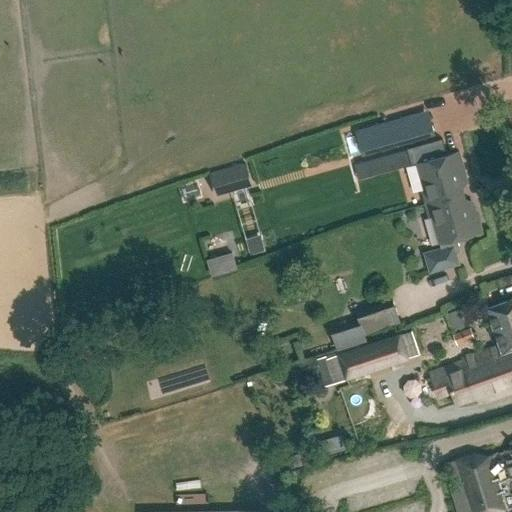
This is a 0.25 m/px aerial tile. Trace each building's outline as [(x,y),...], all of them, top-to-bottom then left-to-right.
[(366,153),(410,141),(404,118),(372,126),(356,132),(361,150),(366,153)] [(426,204),(461,194),(457,182),(461,178),(459,170),(464,169),(459,151),(446,155),(443,146),(439,144),(430,146),(427,150),(430,159),(417,163),(425,190),(422,191),(426,204)] [(398,161),(404,187),(416,184),(410,158),(398,161)] [(251,183),(246,163),(211,172),(216,192),(251,183)] [(440,244),(442,249),(425,254),(428,261),(427,261),(430,272),(459,264),(455,248),(459,247),(457,239),(481,233),(477,215),(472,217),(469,209),(464,207),(461,194),(426,204),(430,218),(432,217),(440,244)] [(212,276),(238,269),(233,252),(208,259),(212,276)] [(511,350),(511,298),(486,309),(499,346),(487,350),(491,361),(504,357),(503,354),(511,350)] [(337,351),(366,341),(364,335),(399,324),(391,300),(354,311),(357,319),(330,328),(337,351)] [(337,354),(324,359),(333,383),(345,379),(409,357),(418,354),(411,330),(399,334),(399,333),(337,353),(337,354)] [(456,344),(465,341),(461,331),(453,335),(456,344)] [(511,350),(503,354),(504,357),(491,361),(487,350),(461,360),(462,362),(429,374),(438,397),(452,392),(456,404),(476,397),(476,398),(480,397),(482,403),(511,391),(511,350)] [(511,511),(511,449),(489,457),(474,454),(441,467),(444,477),(451,474),(455,484),(448,487),(456,511),(511,511)]
